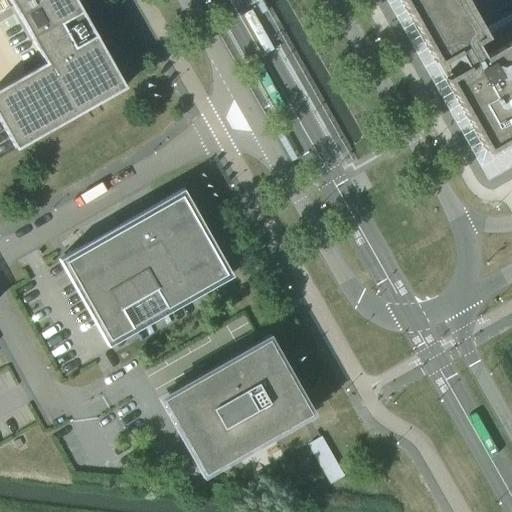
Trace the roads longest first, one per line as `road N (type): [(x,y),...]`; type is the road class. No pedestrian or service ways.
road 1 (tertiary): [(250,112),(368,311),(410,319),(450,308)]
road 2 (unclassified): [(0,251),(250,112)]
road 3 (unclassified): [(453,212),(332,0)]
road 4 (unclassified): [(511,427),(450,308)]
road 5 (tertiary): [(186,0),(250,112)]
